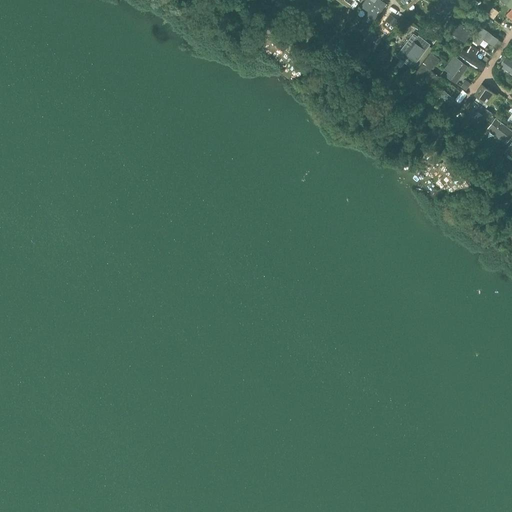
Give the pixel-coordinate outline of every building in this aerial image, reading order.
[(370,0),(363,0),(360,6),(367,11),(361,20),(362,21),(368,26),(369,26),(386,3),(382,0),(375,0),(374,2),(370,0)] [(479,3),(475,0),(466,0),(465,1),(475,8),(479,3)] [(511,0),(502,0),(511,8),(505,15),(511,20),(511,0)] [(438,1),(432,8),(439,14),(441,12),(444,14),(449,8),(446,5),(445,6),(438,1)] [(401,18),(396,14),(391,21),(388,19),(383,24),(386,26),(382,32),(387,36),(401,18)] [(339,16),(334,24),(341,29),(347,21),(339,16)] [(413,25),(405,19),(399,27),(407,33),(413,25)] [(472,31),(458,22),(451,33),(464,42),(472,31)] [(502,41),(480,25),(470,39),(478,45),(483,38),(496,49),(502,41)] [(368,27),(363,33),(370,38),(375,32),(368,27)] [(417,36),(413,33),(396,55),(412,67),(429,43),(418,35),(417,36)] [(462,48),(458,54),(482,70),(486,64),(474,56),(479,49),(471,44),(467,51),(462,48)] [(440,60),(430,53),(412,78),(422,86),(425,82),(428,85),(432,80),(435,82),(438,78),(431,72),(440,60)] [(511,59),(505,55),(498,65),(511,74),(511,59)] [(457,82),(464,72),(468,66),(458,58),(446,75),(457,82)] [(408,69),(403,75),(408,79),(413,72),(408,69)] [(470,82),(465,79),(460,86),(465,89),(470,82)] [(477,90),(476,95),(494,109),(503,100),(481,85),(477,90)] [(459,106),(437,88),(433,93),(455,110),(459,106)] [(491,112),(474,100),(465,112),(472,116),(477,110),(487,118),(491,112)] [(459,111),(456,115),(460,117),(468,123),(471,118),(463,113),(462,114),(459,111)] [(511,134),(511,130),(495,117),(486,129),(505,144),(511,134)]
